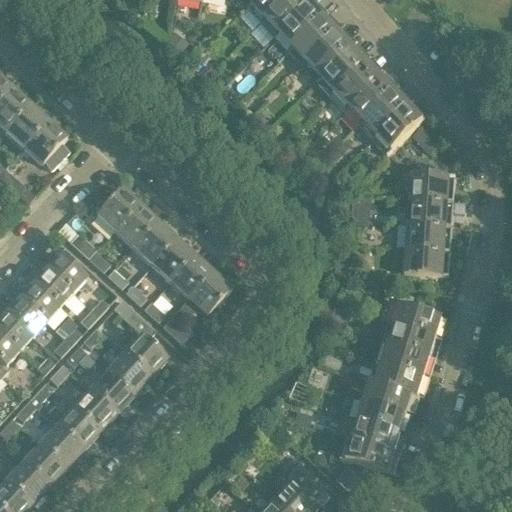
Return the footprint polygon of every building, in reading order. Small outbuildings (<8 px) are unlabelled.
[(265,22),(288,0),(257,0),(251,6),(265,22)] [(288,0),(265,22),(280,36),(311,6),(305,0),(288,0)] [(280,36),(293,51),(325,21),(311,6),(280,36)] [(325,21),(293,51),(308,66),(340,36),(325,21)] [(322,81),(329,75),(354,51),(340,36),(308,66),(322,81)] [(165,49),(179,62),(190,51),(175,37),(165,49)] [(278,46),(269,55),(279,66),(289,57),(278,46)] [(329,75),(322,81),(336,96),(368,66),(354,51),(329,75)] [(336,96),(350,111),(382,81),(368,66),(336,96)] [(214,72),(209,67),(200,76),(205,81),(214,72)] [(219,92),(226,86),(220,78),(212,84),(219,92)] [(0,104),(11,92),(0,81),(0,104)] [(382,81),(350,111),(364,125),(396,95),(382,81)] [(11,92),(0,104),(0,130),(5,135),(29,109),(11,92)] [(378,140),(408,112),(410,110),(396,95),(364,125),(378,140)] [(5,135),(23,152),(48,125),(29,109),(5,135)] [(410,110),(408,112),(378,140),(392,155),(424,125),(410,110)] [(68,155),(61,148),(67,143),(48,125),(23,152),(42,169),(44,167),(51,174),(68,155)] [(414,140),(431,157),(444,144),(427,127),(414,140)] [(303,164),(298,169),(305,176),(310,171),(303,164)] [(18,185),(4,172),(0,176),(0,182),(11,193),(18,185)] [(412,178),(410,203),(455,206),(457,181),(412,178)] [(338,207),(346,199),(333,184),(324,193),(338,207)] [(115,235),(136,212),(139,209),(121,192),(112,202),(106,209),(96,219),(115,235)] [(103,193),(97,201),(106,209),(112,202),(103,193)] [(354,199),(354,223),(371,224),(372,199),(354,199)] [(410,203),(409,228),(453,231),(455,206),(410,203)] [(455,206),(454,217),(465,218),(465,207),(455,206)] [(115,235),(133,253),(158,226),(139,209),(136,212),(115,235)] [(152,269),(163,256),(176,243),(158,226),(133,253),(152,269)] [(409,228),(407,253),(452,256),(453,242),(453,232),(453,231),(409,228)] [(70,246),(89,263),(95,256),(94,255),(96,254),(78,237),(70,246)] [(169,286),(194,260),(176,243),(163,256),(152,269),(169,286)] [(450,281),(452,256),(407,253),(406,278),(450,281)] [(110,269),(95,256),(89,263),(103,276),(110,269)] [(44,272),(72,298),(86,283),(58,257),(44,272)] [(188,303),(190,301),(212,277),(194,260),(169,286),(188,303)] [(44,272),(31,287),(59,312),(72,298),(44,272)] [(128,286),(114,273),(107,281),(121,293),(128,286)] [(188,322),(197,312),(206,320),(231,294),(212,277),(190,301),(188,303),(179,313),(188,322)] [(59,312),(31,287),(18,301),(45,326),(59,312)] [(146,303),(132,290),(126,298),(139,310),(146,303)] [(401,309),(395,330),(438,343),(444,323),(410,312),(413,303),(402,299),(399,308),(401,309)] [(4,315),(32,341),(45,326),(18,301),(4,315)] [(90,315),(98,321),(108,310),(101,303),(90,315)] [(130,330),(138,322),(121,305),(113,314),(130,330)] [(164,319),(151,307),(144,314),(157,327),(164,319)] [(337,313),(335,321),(342,323),(345,316),(337,313)] [(32,341),(4,315),(0,320),(0,337),(19,355),(32,341)] [(98,321),(90,315),(79,326),(87,333),(98,321)] [(181,348),(189,339),(171,322),(162,331),(181,348)] [(438,343),(395,330),(389,349),(432,362),(438,343)] [(74,332),(64,343),(71,350),(81,338),(74,332)] [(102,340),(95,333),(82,347),(90,354),(102,340)] [(19,355),(0,337),(0,380),(1,382),(9,373),(6,369),(19,355)] [(122,358),(148,383),(166,363),(140,339),(122,358)] [(60,362),(71,350),(64,343),(53,355),(60,362)] [(389,349),(383,368),(413,378),(425,382),(432,362),(389,349)] [(85,358),(78,351),(66,364),(73,371),(85,358)] [(105,376),(132,401),(148,383),(122,358),(105,376)] [(55,367),(47,361),(37,372),(38,373),(44,379),(55,367)] [(377,387),(414,399),(419,401),(425,382),(413,378),(383,368),(377,387)] [(61,370),(49,383),(57,390),(69,377),(61,370)] [(38,373),(33,379),(39,385),(44,379),(38,373)] [(88,395),(115,419),(132,401),(105,376),(88,395)] [(372,385),(365,406),(408,419),(414,399),(377,387),(372,385)] [(27,406),(35,413),(37,415),(41,409),(40,408),(52,394),(45,387),(27,406)] [(72,413),(98,437),(115,419),(88,395),(72,413)] [(23,426),(35,413),(27,406),(15,419),(23,426)] [(365,406),(359,425),(402,438),(408,419),(365,406)] [(55,431),(81,455),(98,437),(72,413),(55,431)] [(306,431),(310,419),(298,415),(294,427),(306,431)] [(11,424),(0,435),(0,438),(6,444),(19,431),(11,424)] [(359,425),(353,444),(396,457),(402,438),(359,425)] [(81,455),(55,431),(38,449),(65,473),(81,455)] [(389,478),(396,457),(353,444),(347,465),(389,478)] [(21,467),(48,492),(65,473),(38,449),(21,467)] [(295,462),(288,468),(294,474),(300,467),(295,462)] [(48,492),(21,467),(5,485),(31,510),(48,492)] [(294,474),(290,478),(289,479),(294,483),(277,501),(287,511),(326,511),(322,508),(330,501),(314,486),(317,483),(300,467),(294,474)] [(345,493),(356,481),(346,472),(335,484),(345,493)] [(228,483),(224,487),(231,493),(235,489),(228,483)] [(29,511),(31,510),(5,485),(0,490),(0,511),(29,511)] [(266,511),(287,511),(277,501),(266,511)]
